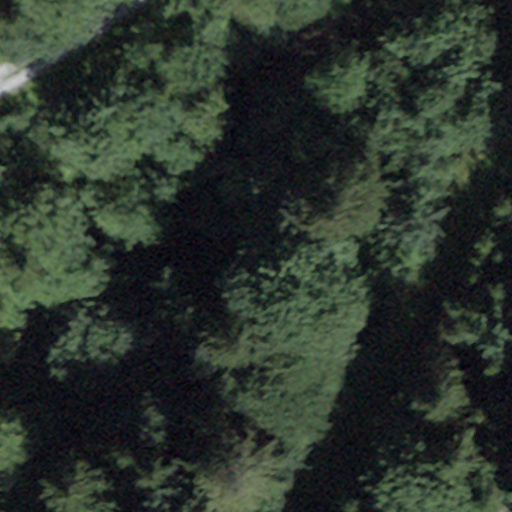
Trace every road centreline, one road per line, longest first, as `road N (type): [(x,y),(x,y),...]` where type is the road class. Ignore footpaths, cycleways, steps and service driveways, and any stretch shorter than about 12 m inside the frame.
road 1 (track): [(511,109),(297,511)]
road 2 (track): [(0,75),(123,0)]
